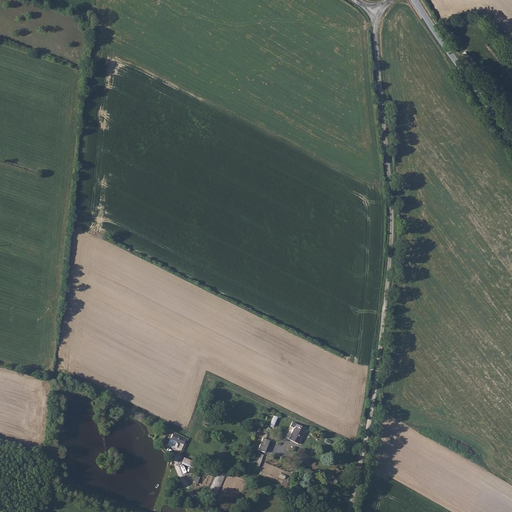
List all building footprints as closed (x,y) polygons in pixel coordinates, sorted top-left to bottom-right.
[(208,414),(203,425),(211,429),(216,417),(208,414)] [(269,425),(273,427),(277,417),(273,415),(269,425)] [(296,429),(291,439),(300,443),(305,432),(307,433),(309,430),(293,423),(291,427),(296,429)] [(264,437),(260,450),(266,452),(270,439),(264,437)] [(181,464),(193,468),(195,461),(183,458),(181,464)] [(210,493),(219,495),(225,474),(216,471),(210,493)]
